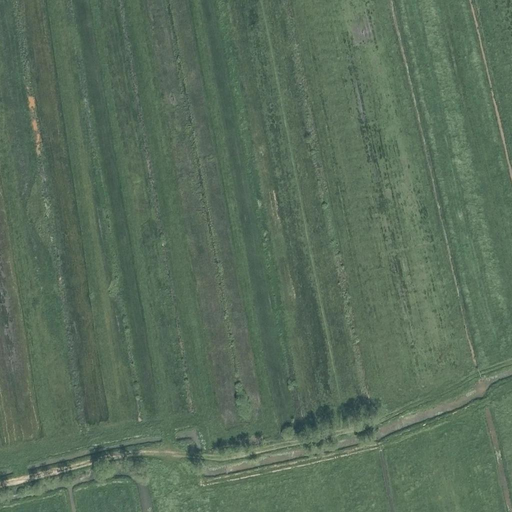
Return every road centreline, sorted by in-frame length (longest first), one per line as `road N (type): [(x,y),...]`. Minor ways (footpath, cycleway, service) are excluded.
road 1 (track): [(175,451),(183,470),(206,485),(384,447),(511,391)]
road 2 (track): [(0,485),(129,453),(175,451)]
road 3 (track): [(175,451),(235,458),(343,431)]
